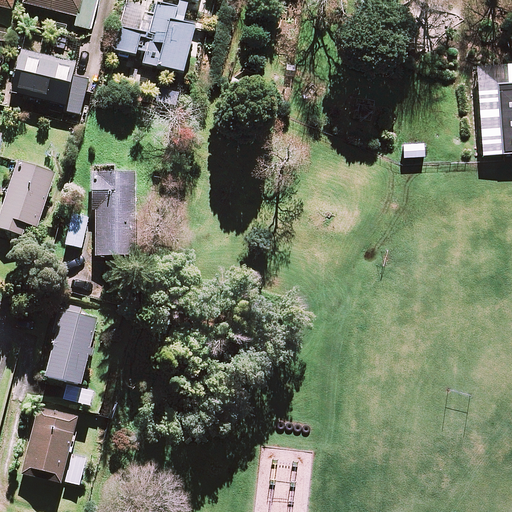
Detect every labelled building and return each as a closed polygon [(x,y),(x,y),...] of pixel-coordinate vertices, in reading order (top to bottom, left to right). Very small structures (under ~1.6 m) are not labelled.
[(78,14),(81,0),(24,0),(78,14)] [(174,0),(174,2),(164,0),(153,0),(149,28),(139,26),(143,5),(122,1),(114,48),(144,54),(143,60),(183,68),(193,16),(183,14),(185,0),(174,0)] [(73,57),(19,46),(12,80),(45,87),(43,96),(61,100),(60,105),(78,109),(86,73),(70,70),(73,57)] [(511,58),(485,58),(481,143),(511,144),(511,58)] [(424,144),(401,143),(400,159),(424,160),(424,144)] [(53,167),(18,156),(0,212),(0,222),(21,229),(25,217),(35,221),(53,167)] [(134,165),(93,165),(92,251),(133,252),(134,165)] [(85,215),(69,212),(64,239),(80,242),(85,215)] [(94,311),(61,304),(45,374),(79,381),(94,311)] [(76,400),(76,402),(89,403),(89,401),(94,401),(95,384),(78,384),(78,388),(62,387),(62,400),(76,400)] [(75,416),(38,407),(23,473),(79,485),(86,457),(67,453),(75,416)]
